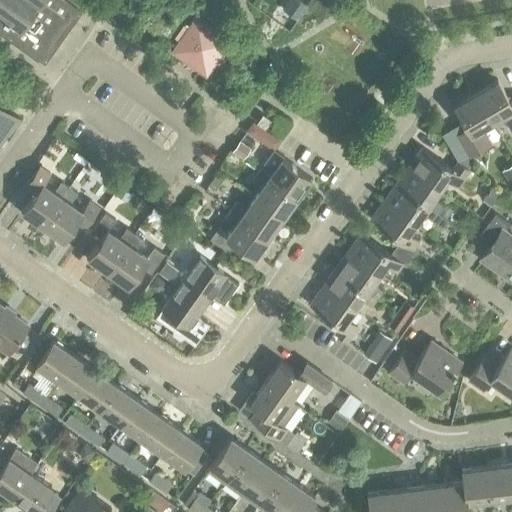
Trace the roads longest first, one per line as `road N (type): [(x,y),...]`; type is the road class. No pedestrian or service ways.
road 1 (residential): [(260,317),(441,65),(511,47)]
road 2 (residential): [(0,245),(209,390),(260,317)]
road 3 (residential): [(260,317),(433,434),(511,427)]
